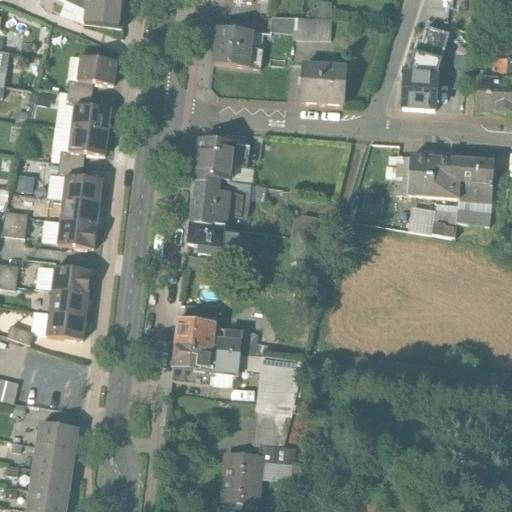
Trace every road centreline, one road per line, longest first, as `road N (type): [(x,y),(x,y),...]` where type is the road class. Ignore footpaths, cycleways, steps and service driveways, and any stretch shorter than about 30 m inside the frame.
road 1 (tertiary): [(125,511),(127,491),(111,446),(152,109)]
road 2 (residential): [(373,131),(152,109)]
road 3 (residential): [(511,141),(373,131)]
road 4 (residential): [(373,131),(411,0)]
